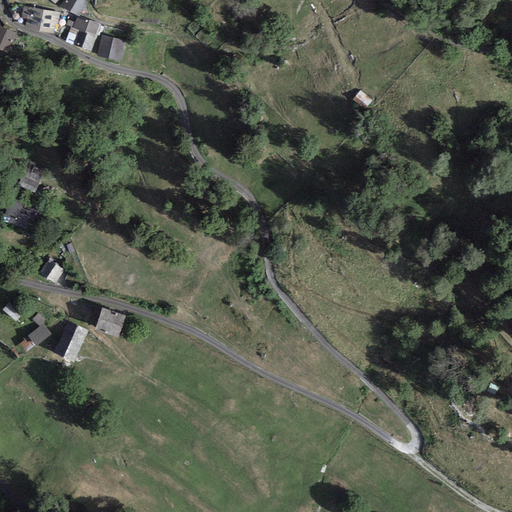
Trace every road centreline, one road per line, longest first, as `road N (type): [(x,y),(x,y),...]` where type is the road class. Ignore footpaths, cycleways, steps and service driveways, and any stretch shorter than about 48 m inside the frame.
road 1 (unclassified): [(0,277),(163,319),(395,444),(407,449),(416,441),(410,425),(277,289),(255,206),(200,161),(172,87),(81,56),(18,25),(0,4)]
road 2 (unclassified): [(379,0),(459,40),(511,54)]
